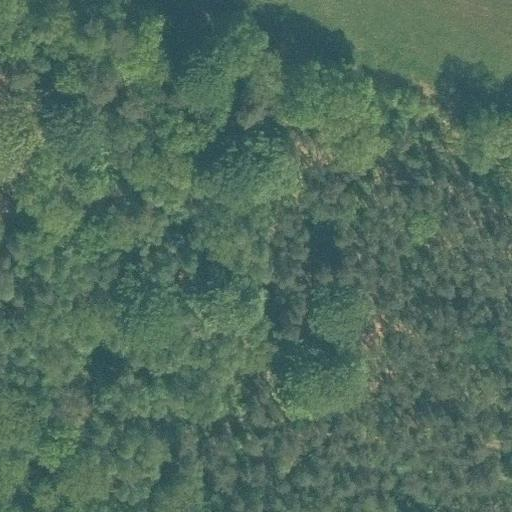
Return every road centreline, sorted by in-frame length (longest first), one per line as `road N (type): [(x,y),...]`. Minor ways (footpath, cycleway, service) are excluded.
road 1 (track): [(511,442),(323,437),(114,405),(0,416)]
road 2 (track): [(93,405),(14,294),(11,264),(27,177),(0,82)]
